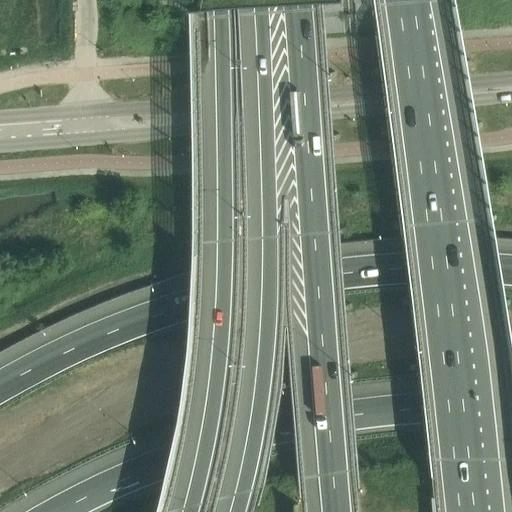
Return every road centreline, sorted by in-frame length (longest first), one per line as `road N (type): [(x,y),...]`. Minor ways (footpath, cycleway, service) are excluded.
road 1 (motorway): [(511,271),(356,273),(233,289),(123,322),(0,379)]
road 2 (motorway): [(477,511),(409,0)]
road 3 (motorway): [(260,0),(267,280),(253,442),(236,511)]
road 4 (motorway): [(217,0),(222,339),(192,511)]
road 5 (motorway): [(297,0),(338,511)]
road 6 (motorway): [(511,406),(374,412),(283,428),(150,469),(57,511)]
road 7 (tertiary): [(511,79),(86,112)]
road 8 (tertiary): [(87,139),(511,96)]
